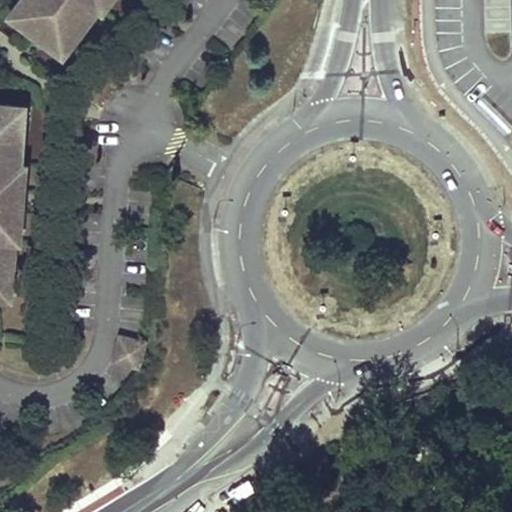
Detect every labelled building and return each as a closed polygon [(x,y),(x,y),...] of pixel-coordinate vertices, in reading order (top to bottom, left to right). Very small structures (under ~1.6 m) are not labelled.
[(12,0),(7,8),(21,18),(13,29),(47,54),(55,44),(68,54),(78,40),(75,37),(92,13),(89,11),(95,2),(102,8),(107,0),(12,0)] [(89,11),(92,13),(96,16),(102,8),(95,2),(89,11)] [(21,18),(7,8),(0,17),(0,18),(13,29),(21,18)] [(55,44),(47,54),(60,64),(68,54),(55,44)] [(4,123),(5,112),(0,111),(0,295),(6,296),(8,277),(4,276),(6,248),(1,248),(2,236),(11,237),(12,222),(8,222),(10,201),(14,201),(16,186),(7,185),(8,175),(13,175),(15,144),(20,143),(21,125),(4,123)] [(4,123),(21,125),(22,114),(5,112),(4,123)] [(7,185),(16,186),(17,175),(13,175),(8,175),(7,185)] [(1,248),(6,248),(10,249),(11,237),(2,236),(1,248)] [(139,354),(115,346),(105,371),(131,380),(139,354)]
